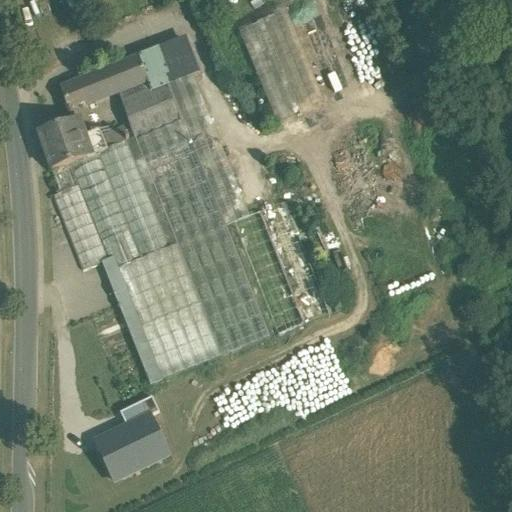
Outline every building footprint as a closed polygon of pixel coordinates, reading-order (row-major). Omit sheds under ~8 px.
[(282,13),(242,29),(276,116),(317,100),(282,13)] [(183,44),(139,60),(147,83),(150,93),(165,87),(193,77),(197,75),(183,44)] [(139,60),(60,90),(67,109),(102,96),(103,100),(120,93),(147,83),(139,60)] [(250,219),(193,77),(165,87),(179,121),(183,119),(192,141),(227,228),(250,219)] [(147,83),(120,93),(124,103),(150,93),(147,83)] [(150,93),(124,103),(137,139),(179,121),(165,87),(150,93)] [(130,141),(126,143),(134,165),(192,141),(183,119),(179,121),(137,139),(130,141)] [(74,123),(38,136),(51,172),(86,160),(80,140),(74,123)] [(125,129),(102,138),(107,151),(126,143),(130,141),(125,129)] [(102,138),(95,140),(93,135),(80,140),(86,160),(107,151),(102,138)] [(107,151),(86,160),(51,172),(60,194),(53,197),(81,272),(112,260),(116,271),(117,271),(161,383),(222,358),(179,250),(227,228),(192,141),(134,165),(126,143),(107,151)] [(286,205),(250,219),(227,228),(272,337),(328,314),(286,205)] [(222,358),(272,337),(227,228),(179,250),(222,358)] [(120,414),(127,428),(150,417),(159,413),(152,399),(120,414)] [(127,428),(96,443),(115,483),(144,469),(142,465),(167,453),(150,417),(127,428)]
